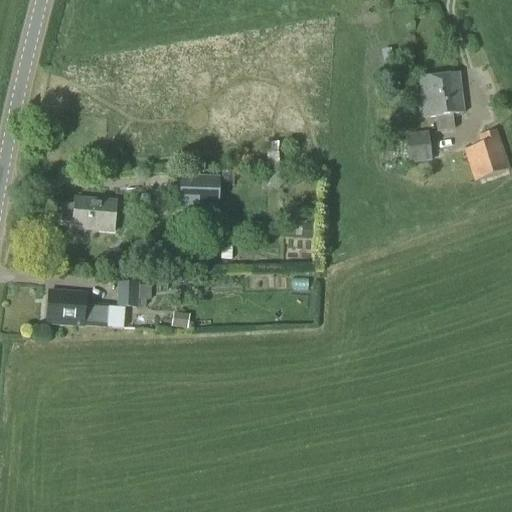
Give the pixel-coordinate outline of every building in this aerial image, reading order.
[(424,120),(435,118),(437,133),(452,131),(451,116),(463,115),(458,75),(419,80),(424,120)] [(474,183),(508,171),(495,132),(479,137),(481,145),(464,151),(474,183)] [(408,165),(430,162),(426,134),(405,137),(408,165)] [(276,194),(286,183),(277,174),(267,186),(276,194)] [(219,210),(219,179),(179,177),(178,208),(219,210)] [(113,233),(115,204),(74,201),(74,206),(62,206),(60,224),(72,225),(72,230),(113,233)] [(150,302),(151,288),(138,287),(138,285),(118,284),(117,309),(137,309),(137,302),(150,302)] [(85,295),(49,292),(46,325),(82,328),(106,330),(108,306),(84,304),(85,295)] [(172,314),(170,329),(187,331),(189,316),(172,314)]
